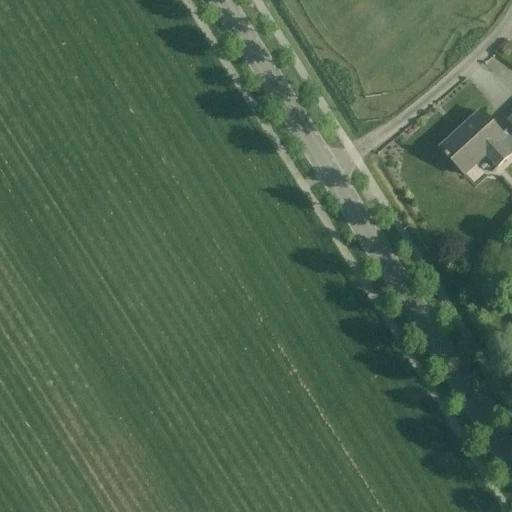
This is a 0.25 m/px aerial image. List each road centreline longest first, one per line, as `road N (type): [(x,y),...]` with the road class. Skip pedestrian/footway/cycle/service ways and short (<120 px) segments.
road 1 (tertiary): [(511,466),(327,173)]
road 2 (residential): [(327,173),(423,107),(511,20)]
road 3 (tertiary): [(327,173),(218,0)]
